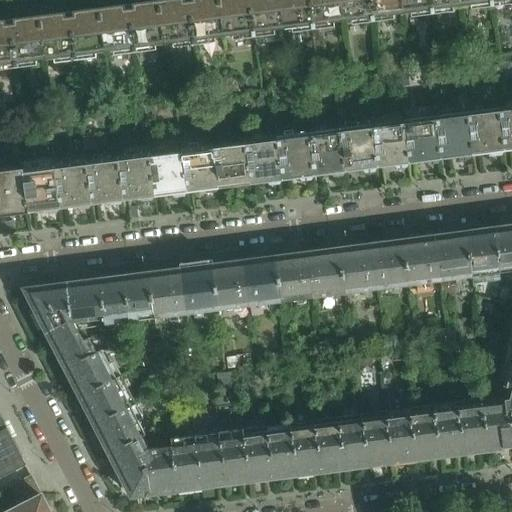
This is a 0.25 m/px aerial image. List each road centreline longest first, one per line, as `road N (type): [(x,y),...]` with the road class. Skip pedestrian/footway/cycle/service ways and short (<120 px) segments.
road 1 (residential): [(0,263),(511,198)]
road 2 (residential): [(93,511),(0,328)]
road 3 (residential): [(511,491),(350,511)]
